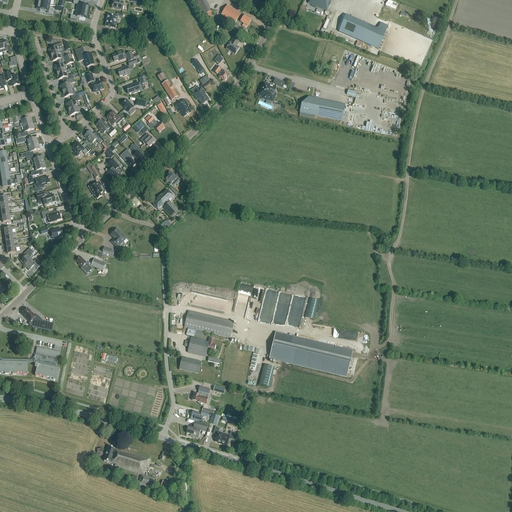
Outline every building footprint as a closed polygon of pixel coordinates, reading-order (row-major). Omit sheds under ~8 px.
[(88,13),(89,6),(82,5),(83,2),(74,0),(73,4),(77,5),(76,10),(88,13)] [(124,3),(122,3),(122,0),(116,0),(116,2),(113,1),(112,8),(122,10),(124,3)] [(203,15),(210,11),(209,8),(209,7),(205,0),(195,0),(197,3),(203,15)] [(309,0),(308,3),(326,11),(324,15),(329,17),(331,12),(327,11),(331,0),(309,0)] [(49,11),(50,5),(38,3),(37,9),(44,11),(43,14),(52,16),(53,12),(49,11)] [(224,10),(221,15),(234,23),(239,17),(240,14),(227,5),(224,10)] [(71,15),(70,19),(79,21),(80,18),(87,19),(88,13),(76,10),(75,16),(71,15)] [(240,14),(239,17),(242,19),(240,22),(243,24),(242,26),(246,29),(247,26),(248,26),(249,24),(251,21),(249,19),(250,18),(241,13),(240,14)] [(118,16),(108,14),(105,27),(115,29),(118,16)] [(339,32),(378,49),(386,33),(383,32),(346,15),(339,32)] [(144,38),(149,43),(157,36),(152,31),(144,38)] [(226,49),(229,51),(230,50),(235,54),(239,47),(237,46),(240,41),(235,37),(232,42),(231,42),(226,49)] [(5,41),(0,41),(0,44),(2,53),(8,51),(8,54),(12,53),(10,46),(6,47),(5,41)] [(50,55),(51,56),(60,53),(63,52),(62,46),(63,46),(62,43),(54,46),(55,48),(49,50),(50,53),(49,53),(50,56),(50,55)] [(83,48),(75,51),(79,63),(84,61),(86,68),(94,65),(92,58),(91,54),(85,56),(83,48)] [(120,61),(126,59),(126,57),(127,57),(129,62),(134,60),(131,53),(126,55),(125,55),(124,51),(116,54),(116,55),(112,56),(114,62),(120,60),(120,61)] [(60,53),(51,56),(51,57),(50,57),(51,60),(52,59),(52,62),(62,59),(60,53)] [(218,54),(213,61),(218,64),(222,58),(218,54)] [(196,60),(192,63),(199,73),(204,70),(196,60)] [(64,65),(55,69),(55,71),(56,74),(66,71),(64,65)] [(229,75),(223,70),(221,72),(220,71),(221,69),(217,66),(213,71),(217,75),(218,73),(220,75),(218,77),(224,82),(229,75)] [(122,71),(118,72),(120,77),(123,76),(124,77),(130,75),(127,67),(121,69),(122,71)] [(58,80),(65,78),(66,81),(74,79),(72,75),(68,76),(66,71),(56,74),(57,75),(56,75),(57,78),(58,80)] [(11,73),(5,74),(7,80),(7,82),(11,81),(13,87),(19,85),(18,80),(18,79),(17,75),(12,77),(11,73)] [(157,76),(161,82),(167,79),(163,73),(157,76)] [(85,77),(88,84),(90,83),(94,82),(92,74),(85,77)] [(144,77),(139,79),(140,83),(138,84),(133,85),(133,86),(126,89),(129,95),(133,93),(133,94),(141,91),(142,90),(142,91),(143,90),(144,89),(144,88),(144,87),(144,86),(143,87),(142,85),(147,83),(144,77)] [(67,84),(60,87),(61,89),(62,92),(72,89),(70,84),(75,83),(74,79),(66,81),(67,84)] [(262,87),(258,95),(263,97),(262,98),(266,100),(267,99),(270,101),(272,97),(274,94),(273,93),(275,89),(265,84),(267,81),(266,80),(263,88),(262,88),(262,87)] [(172,101),(178,97),(168,81),(162,85),(172,101)] [(94,82),(90,83),(91,85),(92,88),(92,89),(93,91),(94,92),(94,93),(95,92),(96,93),(98,92),(99,91),(103,89),(101,82),(95,84),(94,82)] [(191,91),(193,94),(192,94),(197,100),(198,100),(202,105),(209,100),(205,95),(206,94),(201,88),(200,88),(199,89),(197,87),(191,91)] [(72,99),(77,98),(79,97),(78,94),(74,95),(72,89),(62,92),(62,93),(63,96),(64,98),(71,96),(72,99)] [(79,97),(77,98),(72,99),(73,103),(66,105),(67,107),(67,110),(68,110),(68,111),(78,107),(76,102),(80,101),(79,97)] [(301,104),(299,117),(300,112),(341,121),(344,106),(308,98),(302,104),(301,104)] [(133,108),(126,100),(121,105),(128,113),(133,108)] [(191,113),(187,107),(189,106),(185,100),(175,106),(179,112),(180,112),(181,113),(182,113),(184,117),(191,113)] [(80,113),(78,107),(68,111),(68,112),(69,114),(70,116),(76,114),(77,117),(85,115),(84,112),(80,113)] [(110,122),(113,125),(116,123),(117,125),(124,119),(120,114),(117,117),(113,112),(107,118),(111,122),(110,122)] [(151,117),(147,121),(150,124),(151,123),(155,127),(154,128),(159,133),(165,127),(160,122),(158,124),(153,120),(154,120),(151,117)] [(22,127),(32,124),(31,118),(21,121),(22,127)] [(109,129),(107,126),(106,127),(101,121),(97,125),(99,128),(99,129),(104,134),(106,132),(111,138),(116,132),(113,129),(110,132),(108,130),(109,129)] [(140,122),(135,126),(140,132),(145,127),(140,122)] [(32,124),(22,127),(24,133),(20,134),(22,138),(28,136),(27,132),(34,130),(32,124)] [(90,131),(84,137),(85,137),(92,144),(91,144),(92,144),(96,140),(100,144),(104,141),(99,136),(96,138),(90,132),(90,131)] [(148,147),(154,142),(150,137),(147,134),(140,141),(144,145),(145,144),(148,147)] [(118,141),(121,144),(128,138),(125,135),(118,141)] [(28,147),(38,144),(37,138),(27,141),(28,147)] [(80,146),(78,143),(70,150),(74,154),(73,154),(76,157),(77,157),(83,152),(86,155),(91,150),(85,145),(82,148),(80,146)] [(38,144),(28,147),(30,152),(21,155),(22,159),(26,158),(34,156),(33,152),(40,150),(38,144)] [(144,157),(139,152),(140,150),(135,144),(130,148),(133,152),(133,156),(139,163),(140,162),(141,162),(142,161),(142,159),(144,157)] [(136,165),(131,160),(131,159),(130,159),(128,156),(130,154),(127,151),(120,156),(126,163),(127,163),(127,164),(128,165),(131,168),(132,169),(133,168),(134,167),(135,167),(136,166),(136,165)] [(34,166),(44,163),(42,157),(35,159),(34,156),(26,158),(27,162),(31,161),(33,166),(34,166)] [(117,165),(112,160),(108,165),(112,170),(107,174),(112,179),(113,179),(117,183),(122,178),(119,174),(121,172),(118,169),(119,168),(119,167),(117,165)] [(44,163),(34,166),(36,172),(31,173),(32,177),(40,175),(39,171),(46,169),(44,163)] [(95,179),(100,176),(94,167),(90,170),(95,179)] [(171,173),(168,176),(164,180),(169,185),(173,188),(176,185),(179,182),(177,179),(171,173)] [(184,174),(180,178),(184,181),(185,182),(182,185),(181,186),(188,192),(192,188),(189,185),(191,184),(188,181),(188,180),(189,179),(184,174)] [(40,187),(41,189),(42,189),(44,189),(45,187),(44,186),(47,185),(47,184),(50,183),(48,177),(42,179),(41,178),(35,180),(37,188),(40,187)] [(103,192),(97,182),(88,188),(94,196),(97,200),(102,197),(100,194),(103,192)] [(158,200),(153,205),(158,210),(163,206),(164,208),(172,216),(177,211),(170,203),(169,203),(168,201),(168,200),(170,202),(173,199),(172,197),(173,196),(167,191),(162,196),(162,195),(158,200)] [(44,193),(36,195),(39,204),(43,203),(44,206),(49,205),(49,204),(56,202),(54,198),(55,198),(54,197),(54,195),(45,198),(44,193)] [(7,197),(0,197),(0,204),(8,203),(8,202),(7,198),(11,198),(11,195),(6,196),(7,197)] [(8,203),(0,204),(1,210),(9,209),(9,208),(8,205),(12,204),(12,202),(8,202),(8,203)] [(9,209),(1,210),(2,216),(10,215),(10,214),(9,211),(13,210),(13,208),(9,208),(9,209)] [(55,222),(61,220),(59,212),(53,214),(50,215),(49,211),(42,213),(43,219),(48,217),(50,224),(55,222)] [(10,215),(2,216),(3,223),(11,222),(10,217),(14,216),(14,214),(10,214),(10,215)] [(11,228),(4,230),(5,236),(13,234),(12,234),(12,230),(16,229),(16,227),(11,228)] [(58,239),(62,238),(62,237),(63,237),(61,229),(51,232),(52,236),(51,238),(53,239),(53,240),(58,238),(58,239)] [(113,233),(111,235),(115,239),(112,242),(116,248),(120,245),(126,239),(120,233),(121,232),(118,229),(118,230),(117,229),(116,230),(116,229),(113,232),(113,233)] [(13,234),(5,236),(6,242),(13,241),(13,240),(13,236),(17,235),(17,233),(12,234),(13,234)] [(13,241),(6,242),(7,248),(14,247),(14,246),(14,242),(18,242),(17,239),(13,240),(13,241)] [(14,247),(7,248),(8,254),(15,253),(15,248),(16,248),(17,252),(19,251),(19,248),(18,245),(14,246),(14,247)] [(103,253),(102,255),(109,258),(112,249),(104,247),(102,253),(103,253)] [(26,257),(21,261),(25,266),(31,260),(34,257),(32,254),(34,252),(30,248),(24,254),(26,257)] [(38,260),(43,265),(47,261),(42,256),(38,260)] [(81,269),(86,275),(92,269),(86,263),(87,263),(81,257),(77,261),(79,264),(79,265),(82,268),(81,269)] [(31,260),(25,266),(29,270),(34,265),(37,269),(42,265),(37,259),(34,262),(31,260)] [(103,271),(105,265),(94,260),(92,266),(103,271)] [(37,316),(36,317),(30,311),(30,312),(27,308),(27,309),(26,308),(21,313),(22,313),(21,314),(30,323),(28,324),(32,328),(52,332),(53,324),(43,322),(37,316)] [(184,328),(229,338),(233,321),(188,311),(184,328)] [(186,335),(205,340),(207,334),(188,329),(186,335)] [(269,359),(347,378),(353,352),(275,333),(269,359)] [(214,339),(209,338),(208,342),(191,338),(188,353),(206,357),(208,349),(214,351),(215,345),(212,344),(214,339)] [(243,344),(242,348),(261,354),(263,350),(243,344)] [(45,366),(53,368),(56,369),(59,359),(60,353),(37,348),(36,354),(34,364),(35,365),(45,366)] [(179,370),(199,374),(202,362),(181,357),(179,370)] [(220,365),(221,360),(209,357),(208,361),(220,365)] [(35,376),(43,378),(45,366),(35,365),(35,368),(37,368),(35,376)] [(53,368),(45,366),(43,378),(50,380),(53,368)] [(53,368),(50,380),(57,381),(60,369),(56,369),(53,368)] [(215,386),(213,392),(224,395),(225,389),(215,386)] [(198,402),(198,403),(200,405),(204,406),(202,406),(203,404),(206,405),(208,400),(207,400),(210,390),(200,387),(198,391),(199,392),(198,395),(194,394),(193,397),(192,397),(192,399),(192,401),(198,402)] [(203,417),(199,416),(199,413),(193,411),(192,413),(192,412),(191,415),(192,415),(190,420),(194,420),(201,422),(203,417)] [(213,415),(210,424),(216,425),(219,416),(213,415)] [(208,426),(195,422),(193,428),(192,427),(192,428),(188,427),(186,434),(190,435),(189,437),(198,439),(200,431),(206,432),(208,426)] [(221,445),(224,434),(219,432),(220,429),(216,428),(214,434),(217,435),(215,442),(219,444),(221,445)] [(224,434),(221,445),(223,445),(227,446),(229,439),(233,440),(235,434),(231,432),(230,436),(224,434)] [(141,475),(138,485),(151,489),(154,480),(143,476),(149,459),(121,450),(120,452),(115,450),(108,447),(104,461),(115,465),(115,466),(141,475)] [(160,488),(170,491),(172,484),(162,481),(160,488)]
